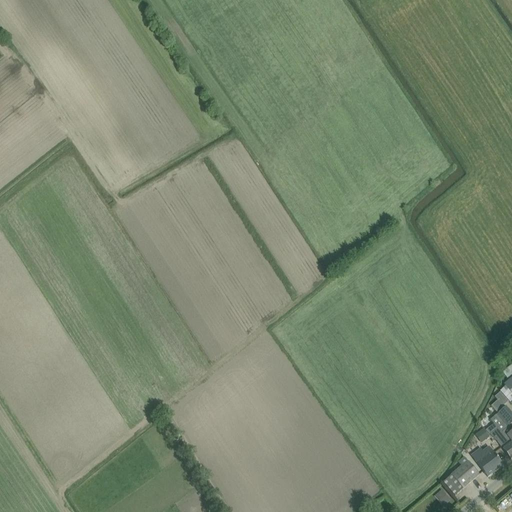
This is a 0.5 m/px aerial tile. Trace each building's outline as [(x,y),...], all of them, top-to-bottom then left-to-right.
[(511,376),(503,385),(511,395),(511,376)] [(492,406),(496,411),(507,402),(500,394),(495,398),(497,401),(492,406)] [(498,429),(498,430),(499,430),(501,433),(509,438),(511,442),(511,425),(510,424),(511,422),(511,414),(505,407),(490,421),(498,429)] [(511,460),(511,459),(511,442),(509,438),(501,433),(499,430),(498,430),(498,429),(490,435),(497,443),(503,450),(503,451),(510,461),(511,460)] [(483,430),(478,434),(484,442),(489,437),(483,430)] [(487,478),(502,466),(489,448),(473,460),(487,478)] [(479,475),(468,461),(444,482),(455,497),(479,475)] [(443,503),(448,498),(444,493),(438,498),(443,503)]
